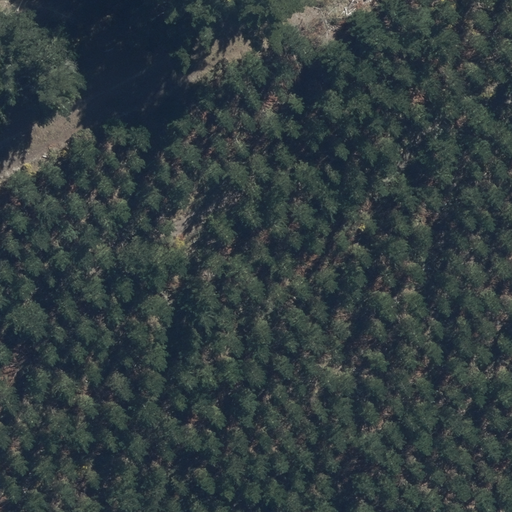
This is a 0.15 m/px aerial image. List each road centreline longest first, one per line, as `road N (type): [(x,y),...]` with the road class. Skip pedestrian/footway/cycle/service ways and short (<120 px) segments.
road 1 (track): [(511,92),(417,123),(384,183),(255,182),(61,279),(0,292)]
road 2 (track): [(0,130),(267,0)]
